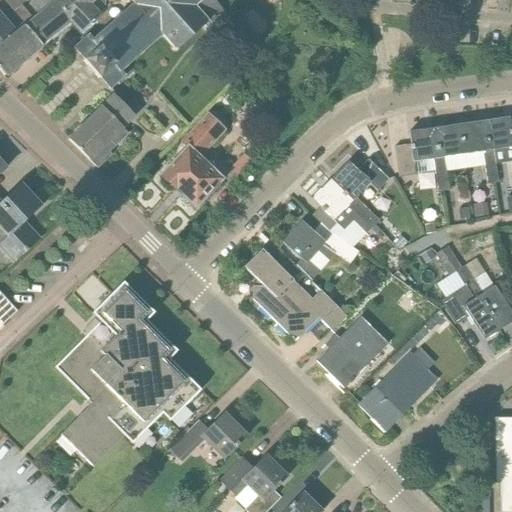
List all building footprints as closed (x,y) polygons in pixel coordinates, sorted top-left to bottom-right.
[(0,0),(0,42),(30,17),(21,6),(13,12),(3,0),(0,0)] [(60,0),(38,18),(0,47),(0,72),(4,77),(41,46),(41,45),(69,22),(82,35),(100,19),(90,7),(97,0),(60,0)] [(34,0),(28,5),(38,18),(60,0),(34,0)] [(89,37),(74,50),(84,61),(83,62),(98,80),(100,79),(110,90),(125,77),(121,72),(162,36),(175,51),(201,28),(206,33),(226,16),(211,0),(129,0),(134,5),(93,41),(89,37)] [(234,36),(240,44),(247,38),(240,31),(234,36)] [(69,140),(68,140),(96,169),(109,156),(108,155),(128,135),(122,129),(134,117),(113,96),(102,107),(69,140)] [(180,144),(186,150),(161,176),(162,177),(161,184),(168,190),(174,189),(195,208),(221,180),(200,159),(226,131),(208,114),(180,144)] [(498,183),(493,151),(511,148),(511,134),(508,118),(483,122),(493,184),(498,183)] [(487,185),(493,184),(483,122),(458,125),(463,156),(482,153),(487,185)] [(448,191),(444,159),(463,156),(458,125),(433,129),(443,191),(448,191)] [(410,145),(394,147),(397,167),(399,178),(415,175),(415,174),(434,172),(438,192),(443,191),(433,129),(408,133),(410,145)] [(251,163),(244,156),(229,172),(236,179),(251,163)] [(347,163),(331,180),(353,202),(349,206),(360,217),(367,210),(356,199),(358,197),(370,185),(377,191),(388,180),(382,174),(367,160),(356,172),(347,163)] [(330,181),(312,199),(337,224),(328,233),(340,240),(351,248),(375,225),(378,221),(367,210),(360,217),(349,206),(353,202),(331,180),(330,181)] [(0,249),(13,264),(39,240),(24,223),(41,207),(20,184),(1,204),(0,203),(0,249)] [(476,199),(477,214),(491,213),(490,198),(476,199)] [(340,240),(328,233),(320,224),(312,233),(300,222),(281,244),(301,261),(295,266),(311,282),(334,255),(349,265),(358,253),(351,248),(340,240)] [(447,248),(435,255),(445,271),(448,276),(455,272),(460,269),(456,263),(447,248)] [(292,281),(261,250),(244,268),(262,286),(261,287),(252,287),(252,301),(294,343),(317,320),(330,332),(346,316),(336,306),(335,307),(320,291),(306,305),(287,287),(292,281)] [(430,252),(421,258),(426,265),(435,259),(430,252)] [(460,269),(455,272),(465,286),(473,281),(464,266),(460,269)] [(511,316),(484,275),(474,282),(482,294),(477,297),(499,331),(511,322),(511,316)] [(445,299),(440,302),(456,326),(469,318),(483,341),(499,331),(477,297),(482,294),(474,282),(473,281),(465,286),(445,299)] [(161,414),(169,422),(200,391),(168,359),(176,352),(146,321),(154,314),(123,283),(91,314),(100,323),(92,330),(94,332),(88,339),(86,337),(54,368),(91,404),(60,436),(92,468),(123,437),(131,444),(161,414)] [(0,293),(0,324),(2,326),(17,312),(0,293)] [(359,320),(316,362),(343,389),(386,344),(359,320)] [(409,355),(360,405),(383,428),(413,398),(416,401),(435,382),(409,355)] [(176,443),(166,454),(176,463),(200,439),(223,461),(246,436),(224,414),(203,433),(195,425),(176,443)] [(511,511),(511,418),(494,419),(495,484),(500,484),(500,511),(511,511)] [(252,469),(242,458),(218,484),(234,499),(247,486),(258,496),(243,511),(244,511),(266,511),(280,499),(273,492),(287,478),(265,456),(252,469)] [(321,511),(302,493),(281,511),(321,511)]
